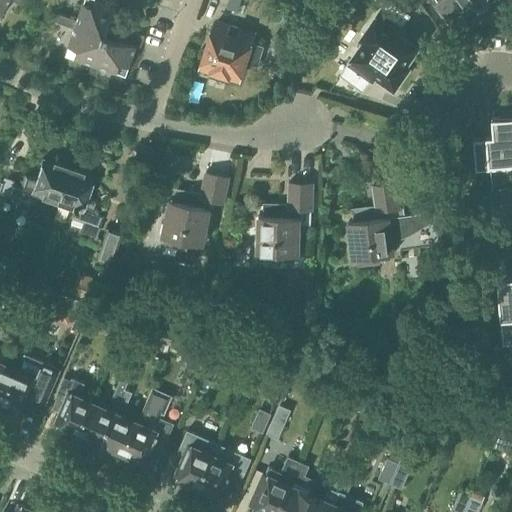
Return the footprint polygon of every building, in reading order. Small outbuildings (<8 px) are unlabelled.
[(0,0),(0,14),(8,0),(13,0),(26,8),(31,0),(29,0),(0,0)] [(125,31),(110,27),(117,5),(101,0),(84,0),(78,20),(61,14),(58,22),(75,28),(66,55),(92,64),(89,72),(97,75),(100,66),(126,75),(136,45),(140,46),(144,35),(125,28),(125,31)] [(366,39),(341,75),(363,90),(372,77),(374,79),(378,74),(395,86),(408,66),(405,64),(417,46),(401,34),(404,29),(401,27),(410,15),(388,0),(387,0),(362,37),(366,39)] [(438,0),(449,15),(469,0),(438,0)] [(231,22),(229,25),(217,21),(202,66),(238,78),(243,65),(257,69),(265,46),(250,41),(253,33),(240,29),(241,25),(231,22)] [(487,139),(474,140),(474,144),(476,170),(490,169),(511,167),(511,115),(492,117),(494,134),(487,135),(487,139)] [(38,194),(55,200),(67,167),(43,159),(36,178),(25,175),(22,186),(20,185),(13,183),(14,180),(3,177),(3,180),(0,178),(0,194),(35,205),(38,194)] [(67,167),(55,200),(72,206),(72,209),(73,209),(70,218),(83,222),(80,231),(96,236),(99,227),(98,227),(102,215),(93,211),(97,199),(85,196),(92,176),(67,167)] [(191,192),(190,192),(165,187),(164,188),(177,190),(175,201),(170,200),(162,241),(179,244),(176,260),(195,264),(199,241),(203,242),(210,209),(205,207),(207,199),(224,203),(224,202),(223,202),(228,178),(207,174),(207,171),(206,171),(200,197),(192,196),(192,194),(192,193),(191,192)] [(279,205),(278,205),(252,204),(252,205),(265,205),(264,216),(259,216),(258,258),(279,258),(280,252),(299,252),(299,224),(311,224),(312,210),(312,208),(312,209),(312,184),(290,184),(290,181),(289,181),(288,208),(280,208),(280,207),(279,206),(279,205)] [(397,182),(373,185),(376,204),(351,208),(352,214),(353,214),(354,221),(349,221),(354,262),(375,259),(375,254),(429,248),(427,237),(422,238),(422,233),(435,223),(435,210),(423,211),(420,193),(411,195),(414,213),(405,214),(404,205),(400,205),(397,182)] [(120,233),(107,229),(97,259),(111,264),(120,233)] [(507,270),(496,271),(497,281),(498,280),(507,280),(507,270)] [(12,277),(2,300),(18,306),(23,295),(27,297),(32,285),(12,277)] [(511,279),(507,280),(498,280),(499,287),(502,324),(504,344),(509,343),(509,344),(511,343),(511,279)] [(72,291),(95,297),(97,288),(75,281),(72,291)] [(79,300),(70,319),(82,324),(91,304),(79,300)] [(104,337),(105,333),(120,340),(126,325),(93,311),(85,329),(104,337)] [(160,341),(171,344),(174,332),(163,329),(160,341)] [(188,344),(185,352),(183,356),(203,365),(208,353),(188,344)] [(212,355),(208,364),(219,369),(223,371),(224,369),(231,352),(223,349),(216,347),(215,347),(212,355)] [(47,394),(59,367),(25,352),(17,368),(18,368),(3,402),(16,407),(17,405),(27,410),(36,389),(47,394)] [(230,370),(246,376),(253,360),(237,353),(230,370)] [(0,400),(3,402),(18,368),(17,368),(5,363),(8,358),(0,354),(0,400)] [(112,397),(119,400),(128,381),(129,379),(122,376),(112,397)] [(84,383),(72,378),(71,380),(64,377),(56,397),(58,398),(54,407),(62,411),(57,422),(67,427),(66,429),(79,435),(93,402),(79,396),(84,383)] [(136,384),(128,381),(119,400),(127,404),(136,384)] [(363,395),(358,410),(374,415),(379,399),(363,395)] [(115,412),(93,402),(79,435),(92,441),(101,445),(115,412)] [(280,404),(276,413),(287,418),(291,409),(280,404)] [(263,433),(271,413),(259,408),(251,427),(263,433)] [(115,412),(101,445),(109,449),(110,448),(123,454),(138,421),(115,412)] [(276,413),(275,413),(266,434),(278,439),(287,418),(276,413)] [(155,444),(162,447),(173,423),(158,417),(157,419),(153,418),(149,427),(138,421),(123,454),(136,460),(137,458),(147,462),(155,444)] [(198,487),(212,455),(218,442),(188,429),(178,451),(185,454),(176,477),(198,487)] [(252,457),(218,442),(212,455),(198,487),(224,498),(227,490),(236,493),(252,457)] [(265,511),(266,511),(277,511),(290,484),(294,473),(300,461),(300,460),(288,455),(282,470),(269,464),(265,473),(268,474),(254,506),(255,507),(254,509),(259,511),(265,511)] [(378,478),(390,483),(399,463),(387,457),(378,478)] [(290,484),(277,511),(303,511),(311,493),(317,479),(306,474),(310,464),(300,460),(300,461),(294,473),(290,484)] [(399,463),(390,483),(401,489),(411,468),(399,463)] [(331,489),(339,492),(344,481),(336,477),(331,489)] [(344,481),(339,492),(346,496),(351,484),(344,481)] [(477,481),(471,496),(464,511),(478,511),(483,501),(482,501),(489,486),(477,481)] [(451,511),(454,511),(464,511),(471,496),(459,491),(451,511)] [(334,503),(330,511),(357,511),(362,502),(346,495),(346,496),(339,492),(334,503)] [(311,493),(303,511),(330,511),(334,503),(311,493)] [(44,511),(45,511),(33,506),(32,508),(21,503),(17,511),(44,511)]
